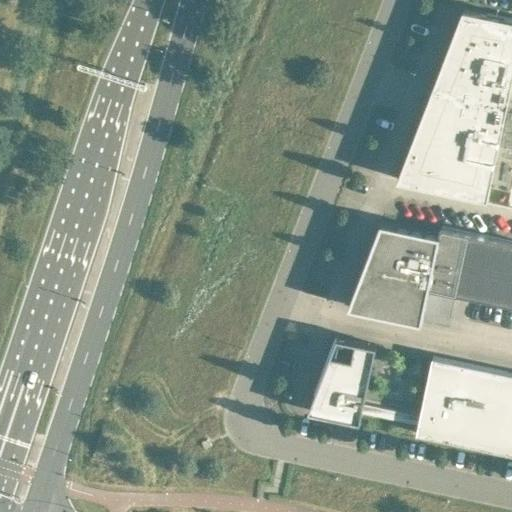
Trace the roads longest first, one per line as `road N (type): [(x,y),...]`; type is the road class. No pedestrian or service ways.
road 1 (unclassified): [(396,0),(244,411),(251,431),(268,442),(511,495)]
road 2 (secondary): [(32,511),(194,0)]
road 3 (secondary): [(147,0),(0,439)]
